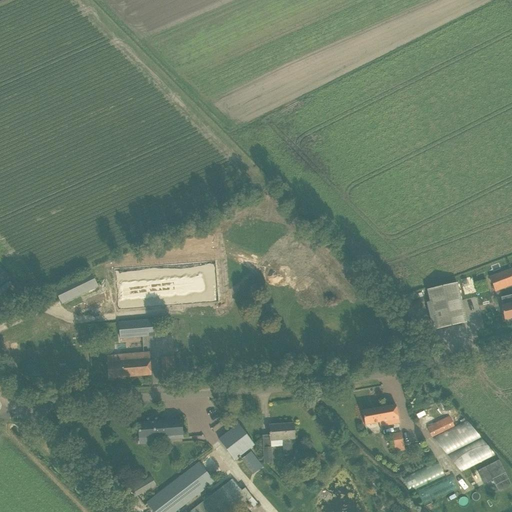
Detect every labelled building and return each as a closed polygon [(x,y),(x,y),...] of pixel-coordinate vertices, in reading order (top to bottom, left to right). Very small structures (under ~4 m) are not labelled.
[(0,284),(8,278),(0,268),(0,284)] [(511,268),(490,277),(495,292),(511,285),(511,268)] [(54,289),(61,304),(98,287),(90,271),(54,289)] [(109,285),(112,291),(120,287),(116,281),(109,285)] [(427,290),(436,329),(466,322),(456,283),(427,290)] [(511,302),(501,305),(504,320),(511,318),(511,302)] [(261,305),(262,316),(270,315),(269,304),(261,305)] [(119,322),(120,339),(156,336),(154,319),(119,322)] [(0,327),(0,337),(8,335),(5,326),(0,327)] [(107,363),(108,378),(151,375),(149,353),(120,355),(107,357),(107,363)] [(162,358),(163,374),(175,373),(174,357),(162,358)] [(377,421),(378,427),(399,423),(395,405),(362,411),(364,424),(377,421)] [(427,427),(432,437),(454,426),(449,416),(427,427)] [(181,421),(138,424),(139,439),(156,437),(156,440),(182,438),(182,430),(181,421)] [(282,440),(283,455),(293,454),(292,439),(294,439),(293,424),(269,426),(270,441),(282,440)] [(219,440),(235,460),(253,447),(237,426),(219,440)] [(390,435),(392,452),(405,450),(402,433),(390,435)] [(263,449),(264,464),(272,464),(271,448),(263,449)] [(316,453),(310,456),(314,461),(319,458),(316,453)] [(155,468),(163,482),(180,472),(171,458),(155,468)] [(498,460),(485,467),(498,492),(511,485),(498,460)] [(408,491),(445,475),(440,462),(403,478),(408,491)] [(146,503),(153,511),(174,511),(214,482),(199,463),(146,503)] [(150,477),(129,489),(134,497),(155,484),(150,477)] [(231,511),(247,500),(253,507),(257,504),(251,497),(245,489),(241,491),(233,480),(190,511),(231,511)] [(455,480),(419,491),(423,503),(459,492),(455,480)]
